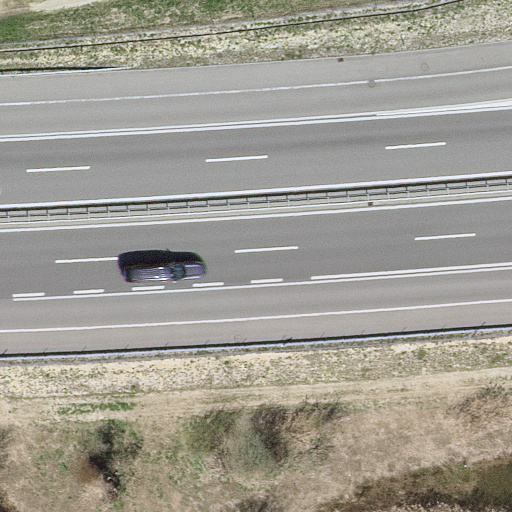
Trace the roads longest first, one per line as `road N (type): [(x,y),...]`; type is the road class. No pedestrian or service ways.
road 1 (motorway): [(0,263),(511,231)]
road 2 (motorway): [(511,136),(0,166)]
